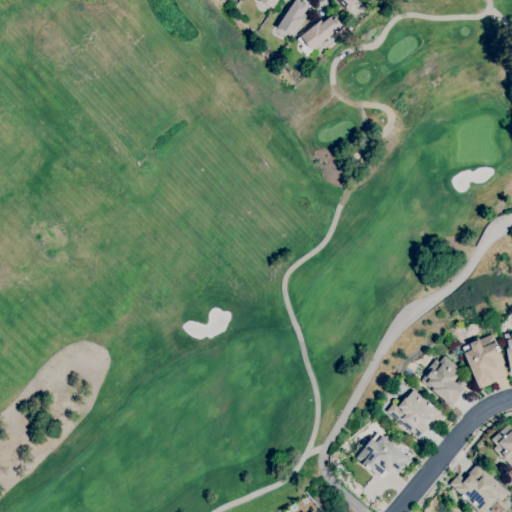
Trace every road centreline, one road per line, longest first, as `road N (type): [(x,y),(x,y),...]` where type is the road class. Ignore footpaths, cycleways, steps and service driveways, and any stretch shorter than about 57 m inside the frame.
road 1 (track): [(311,451),(316,381),(286,276),(329,236),(364,143),(392,113),(345,100),(332,65),(354,46),(374,45),(403,13),(475,16),(490,0)]
road 2 (residential): [(369,511),(324,465),(324,450),(402,319),(467,273),(492,229),(511,218)]
road 3 (residential): [(393,511),(469,423),(511,397)]
